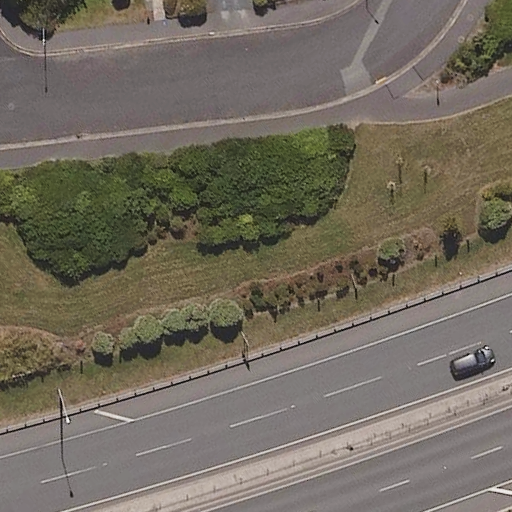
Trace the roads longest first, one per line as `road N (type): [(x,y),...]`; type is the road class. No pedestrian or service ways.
road 1 (motorway): [(0,489),(511,329)]
road 2 (residential): [(419,0),(342,54),(261,72),(0,102)]
road 3 (motorway): [(511,441),(314,511)]
